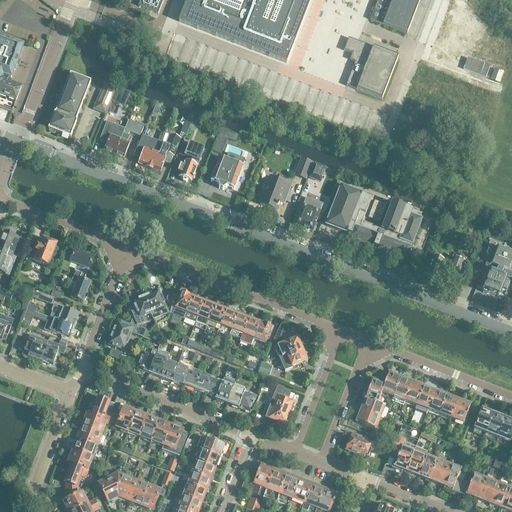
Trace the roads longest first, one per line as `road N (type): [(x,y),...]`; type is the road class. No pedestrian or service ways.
road 1 (residential): [(511,334),(13,140)]
road 2 (residential): [(339,327),(127,243)]
road 3 (residential): [(252,433),(80,365)]
road 4 (residential): [(511,394),(369,338)]
road 5 (unclassified): [(13,140),(70,0)]
road 6 (residential): [(127,243),(0,193)]
road 7 (residential): [(323,461),(369,338)]
road 8 (residential): [(80,365),(127,243)]
road 9 (residential): [(292,448),(339,327)]
road 10 (residential): [(42,511),(35,481),(67,395)]
